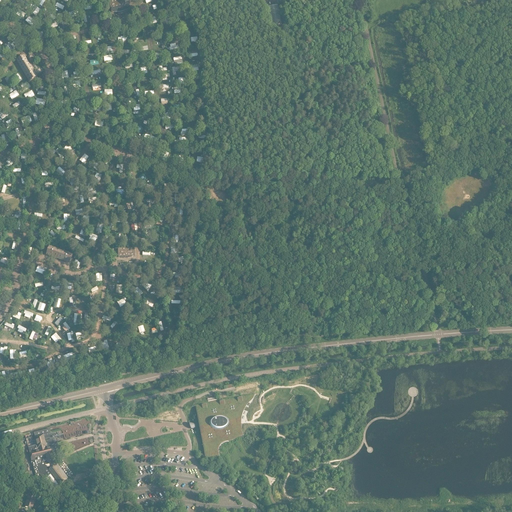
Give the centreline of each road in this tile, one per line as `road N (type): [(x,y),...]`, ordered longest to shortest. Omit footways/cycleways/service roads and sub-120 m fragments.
road 1 (secondary): [(0,413),(264,353),(511,330)]
road 2 (unknown): [(511,231),(493,253),(427,289),(282,289),(248,300),(133,362),(106,388)]
road 3 (unknown): [(106,388),(97,426),(109,511)]
